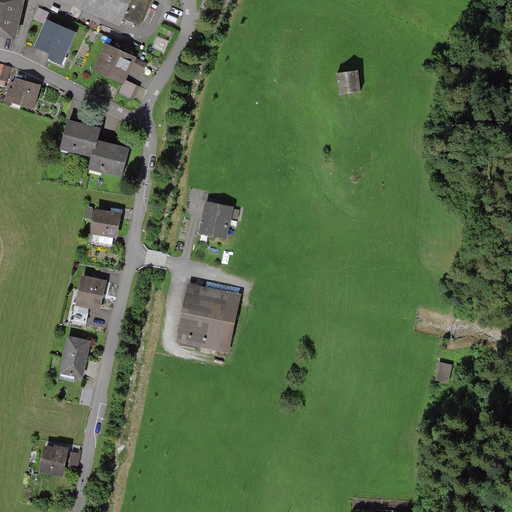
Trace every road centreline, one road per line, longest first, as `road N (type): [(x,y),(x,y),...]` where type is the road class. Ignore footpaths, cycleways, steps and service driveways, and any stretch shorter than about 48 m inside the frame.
road 1 (residential): [(145,118),(150,147),(133,253),(76,511)]
road 2 (residential): [(0,56),(145,118)]
road 3 (residential): [(188,0),(186,31),(145,118)]
